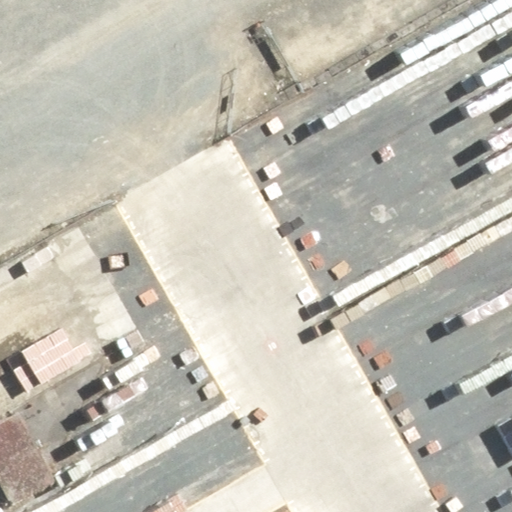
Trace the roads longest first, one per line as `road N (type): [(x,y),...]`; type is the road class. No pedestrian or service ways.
road 1 (unknown): [(190,182),(369,511)]
road 2 (unknown): [(190,182),(511,15)]
road 3 (unknown): [(190,182),(0,282)]
